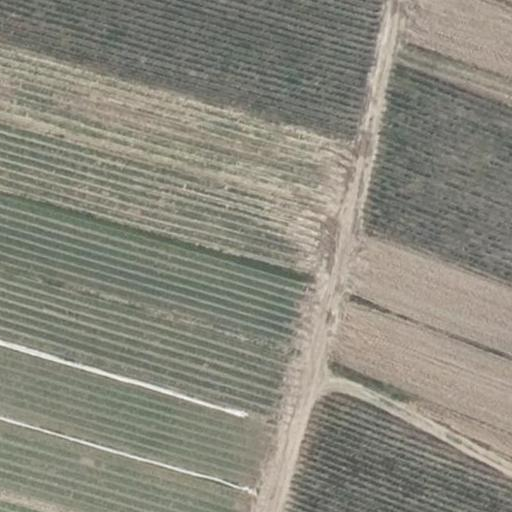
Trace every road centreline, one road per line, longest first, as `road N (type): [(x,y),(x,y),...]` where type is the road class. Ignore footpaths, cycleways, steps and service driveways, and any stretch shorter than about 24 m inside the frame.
road 1 (track): [(274,511),(319,369),(398,0)]
road 2 (track): [(511,474),(319,369)]
